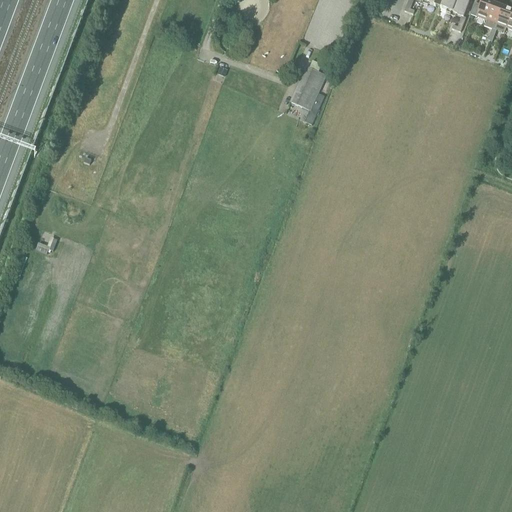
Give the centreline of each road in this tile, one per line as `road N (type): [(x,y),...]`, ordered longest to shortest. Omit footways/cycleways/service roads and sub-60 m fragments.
road 1 (motorway): [(0,170),(64,0)]
road 2 (residential): [(291,85),(206,49),(222,0)]
